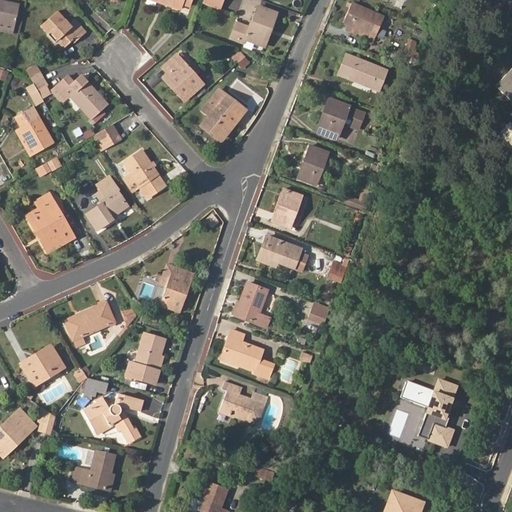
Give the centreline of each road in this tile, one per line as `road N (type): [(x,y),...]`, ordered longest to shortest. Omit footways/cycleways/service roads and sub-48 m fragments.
road 1 (residential): [(238,169),(241,200),(151,511)]
road 2 (residential): [(219,185),(177,223),(36,296)]
road 3 (residential): [(320,0),(266,127),(238,169)]
road 4 (residential): [(118,61),(124,85),(219,185)]
